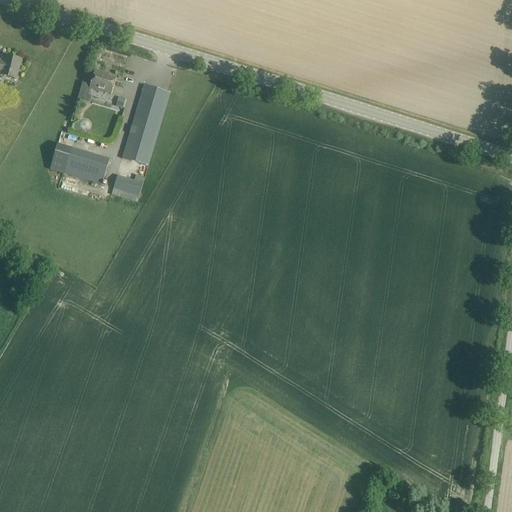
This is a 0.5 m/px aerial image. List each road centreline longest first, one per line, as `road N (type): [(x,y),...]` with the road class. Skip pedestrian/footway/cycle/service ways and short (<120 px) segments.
road 1 (tertiary): [(511,155),(6,0)]
road 2 (unclassified): [(487,511),(511,328)]
